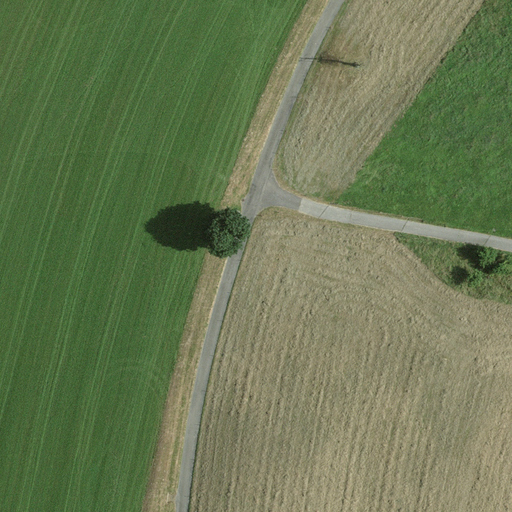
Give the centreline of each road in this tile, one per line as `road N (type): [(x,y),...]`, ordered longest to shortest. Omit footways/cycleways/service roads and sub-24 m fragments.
road 1 (track): [(337,0),(286,104),(232,263),(197,399),(182,511)]
road 2 (track): [(255,193),(511,247)]
